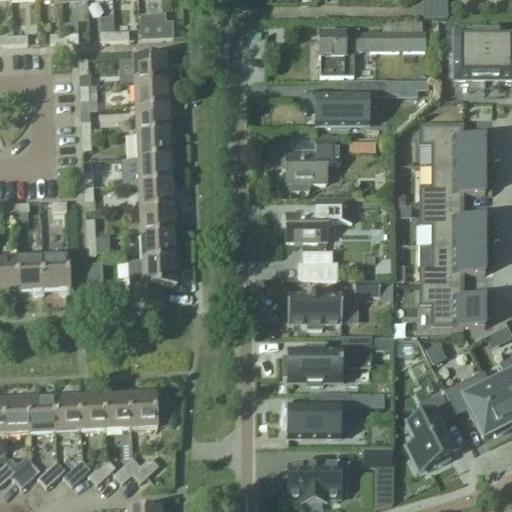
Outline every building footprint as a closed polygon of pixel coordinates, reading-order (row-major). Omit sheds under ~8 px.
[(166,42),(165,18),(140,19),(141,44),(166,42)] [(454,27),(444,27),(444,64),(454,64),(454,88),(511,87),(511,38),(454,39),(454,27)] [(114,36),(114,45),(128,44),(128,35),(114,36)] [(100,46),(114,45),(114,36),(99,37),(100,46)] [(318,37),(319,81),(345,81),(345,56),(373,56),(427,57),(426,38),(318,37)] [(50,47),(64,47),(63,38),(50,39),(50,47)] [(63,38),(64,47),(78,46),(78,38),(63,38)] [(13,41),(13,49),(27,49),(27,40),(13,41)] [(0,49),(13,49),(13,41),(0,41),(0,49)] [(133,88),(168,87),(166,61),(132,62),(133,88)] [(87,64),(79,64),(78,64),(78,66),(79,78),(88,78),(87,64)] [(427,85),(415,85),(415,94),(427,94),(427,85)] [(368,104),(391,104),(390,86),(351,86),(351,96),(315,96),(315,122),(336,122),(336,123),(348,123),(348,122),(364,122),(368,122),(368,104)] [(134,113),(169,112),(168,87),(133,88),(134,113)] [(88,90),(79,91),(80,104),(89,104),(88,90)] [(135,139),(170,137),(169,112),(134,113),(135,139)] [(81,127),(81,141),(89,141),(89,126),(81,127)] [(420,127),(420,149),(431,149),(431,170),(453,170),(484,170),(484,142),(462,142),(462,127),(420,127)] [(136,164),(171,162),(170,137),(135,139),(136,164)] [(90,141),(89,141),(81,141),(82,155),(91,154),(90,141)] [(314,159),(285,159),(285,161),(285,173),(285,187),(288,187),(288,196),(308,196),(308,187),(325,187),(325,167),(340,167),(340,145),(314,145),(314,154),(314,159)] [(138,189),(172,188),(171,162),(136,164),(138,189)] [(420,189),(420,210),(462,210),(462,198),(484,198),(484,170),(453,170),(431,170),(431,189),(420,189)] [(83,191),(93,191),(92,177),(83,177),(83,191)] [(139,214),(173,213),(172,188),(138,189),(139,214)] [(404,198),(393,198),(393,203),(393,210),(404,210),(404,198)] [(285,246),(326,246),(326,225),(351,225),(351,203),(315,203),(315,218),(285,218),(285,246)] [(52,216),(67,215),(67,206),(52,206),(52,216)] [(85,217),(95,216),(94,206),(84,206),(85,217)] [(2,209),(2,216),(15,216),(15,208),(2,209)] [(15,216),(28,215),(28,208),(15,208),(15,216)] [(420,210),(420,229),(431,229),(431,250),(453,250),(484,250),(484,222),(462,222),(462,210),(420,210)] [(140,239),(174,238),(173,213),(139,214),(140,239)] [(86,242),(95,241),(94,224),(85,224),(86,242)] [(141,265),(175,263),(174,238),(140,239),(141,265)] [(95,241),(86,242),(87,260),(96,260),(95,241)] [(420,250),(419,290),(462,290),(462,278),(484,278),(484,250),(453,250),(431,250),(420,250)] [(42,260),(44,295),(70,294),(68,259),(42,260)] [(18,296),(44,295),(42,260),(17,261),(18,296)] [(0,296),(18,296),(17,261),(0,262),(0,296)] [(175,263),(141,265),(142,291),(177,289),(175,263)] [(120,266),(120,289),(128,289),(128,266),(120,266)] [(298,268),(298,285),(337,285),(337,268),(298,268)] [(403,270),(393,270),(394,286),(403,286),(403,270)] [(97,279),(88,279),(88,293),(97,293),(97,279)] [(378,286),(359,286),(359,301),(378,301),(378,286)] [(419,290),(419,309),(431,309),(431,330),(453,330),(484,330),(484,302),(462,302),(462,290),(419,290)] [(88,293),(89,311),(98,311),(97,293),(88,293)] [(287,298),(287,331),(340,331),(340,313),(349,313),(348,300),(340,300),(340,298),(321,298),(321,297),(306,297),(306,298),(287,298)] [(292,351),(292,360),(288,360),(288,377),(292,377),(292,384),(319,384),(319,390),(335,390),(335,386),(353,386),(352,349),(332,350),(332,345),(315,346),(315,351),(292,351)] [(437,349),(424,356),(431,370),(445,364),(437,349)] [(488,388),(508,428),(511,425),(511,362),(500,369),(505,380),(488,388)] [(468,412),(482,441),(508,428),(488,388),(471,397),(466,386),(445,397),(455,418),(468,412)] [(129,399),(131,432),(131,439),(147,438),(146,432),(157,431),(155,398),(129,399)] [(310,411),(288,411),(288,443),(338,443),(338,414),(347,414),(347,398),(323,398),(310,398),(310,411)] [(414,410),(420,421),(408,427),(414,440),(407,444),(421,472),(452,456),(437,426),(450,419),(439,398),(414,410)] [(121,433),(131,432),(129,399),(104,400),(105,434),(106,439),(121,439),(121,433)] [(80,435),(105,434),(104,400),(79,401),(80,435)] [(55,436),(80,435),(79,401),(53,402),(55,436)] [(29,437),(55,436),(53,402),(28,403),(29,437)] [(4,438),(29,437),(28,403),(3,405),(4,438)] [(392,456),(368,456),(364,456),(363,475),(377,475),(377,483),(392,482),(392,456)] [(141,473),(133,479),(140,488),(159,472),(150,462),(139,471),(141,473)] [(95,490),(104,481),(114,472),(107,463),(87,481),(95,490)] [(141,473),(139,471),(132,463),(114,478),(122,488),(133,479),(141,473)] [(70,491),(81,481),(90,473),(81,464),(62,482),(70,491)] [(45,492),(56,481),(63,474),(56,466),(36,483),(45,492)] [(19,493),(33,481),(39,475),(31,467),(12,485),(19,493)] [(287,481),(283,481),(283,499),(287,500),(287,505),(301,505),(301,508),(328,508),(328,505),(342,505),(342,500),(346,500),(346,467),(287,467),(287,481)] [(0,488),(9,481),(14,477),(6,468),(0,472),(0,488)]
